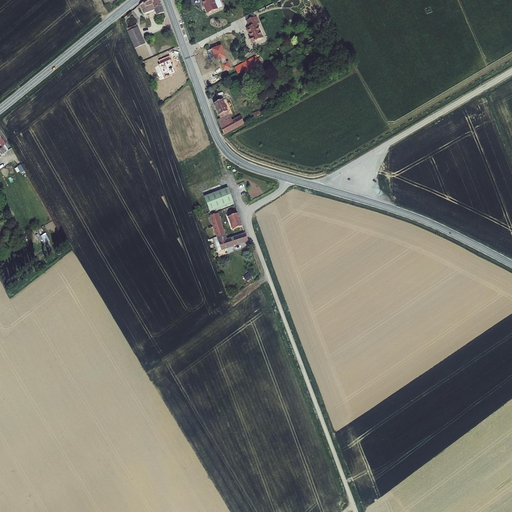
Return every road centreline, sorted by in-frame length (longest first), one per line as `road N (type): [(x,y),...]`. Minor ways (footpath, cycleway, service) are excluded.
road 1 (unclassified): [(245,214),(352,504)]
road 2 (secondary): [(287,178),(240,163),(217,139),(166,0)]
road 3 (unclassified): [(511,70),(368,155),(348,195)]
road 4 (secondary): [(511,264),(426,221),(348,195)]
road 5 (tertiary): [(134,0),(0,110)]
